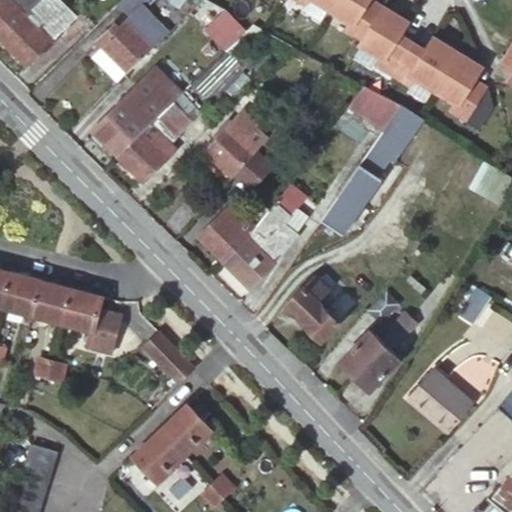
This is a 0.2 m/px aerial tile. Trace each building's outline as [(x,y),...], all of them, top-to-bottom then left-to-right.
[(0,0),(0,39),(0,40),(39,0),(0,0)] [(77,12),(65,0),(39,0),(0,40),(24,63),(77,12)] [(143,0),(150,6),(136,19),(132,16),(101,47),(105,52),(126,73),(178,22),(156,0),(143,0)] [(217,5),(207,0),(200,0),(191,10),(204,26),(221,9),(217,5)] [(301,0),(311,6),(315,0),(349,21),(346,27),(365,39),(364,40),(381,52),(378,58),(419,84),(423,77),(458,97),(454,104),(475,116),(494,85),(480,76),(486,65),(436,36),(429,47),(404,32),(410,21),(375,0),(301,0)] [(263,30),(252,24),(227,48),(236,57),(263,30)] [(98,59),(119,80),(126,73),(105,52),(98,59)] [(151,70),(91,130),(118,156),(175,99),(178,97),(151,70)] [(399,106),(365,87),(336,123),(353,134),(357,128),(374,141),(399,106)] [(202,109),(184,91),(178,97),(175,99),(193,119),(202,109)] [(175,99),(118,156),(143,182),(173,151),(168,145),(193,119),(175,99)] [(284,119),(293,109),(280,99),(271,108),(284,119)] [(203,150),(231,177),(236,172),(257,148),(269,134),(257,124),(260,120),(244,106),(203,150)] [(385,160),(415,115),(399,106),(374,141),(368,150),(385,160)] [(275,163),(257,148),(236,172),(253,188),(275,163)] [(355,170),(316,224),(337,238),(375,183),(370,181),(381,163),(366,154),(355,170)] [(470,189),(495,202),(509,176),(483,163),(470,189)] [(306,194),(289,181),(276,197),(293,211),(306,194)] [(220,260),(223,262),(247,286),(278,255),(290,240),(278,230),(286,220),(293,211),(276,197),(242,239),(241,240),(220,260)] [(196,235),(220,260),(241,240),(230,230),(240,217),(226,203),(196,235)] [(278,230),(290,240),(297,230),(286,220),(278,230)] [(315,301),(335,321),(357,299),(326,267),(314,280),(325,291),(315,301)] [(0,269),(0,307),(2,308),(11,272),(1,270),(0,269)] [(33,315),(42,281),(32,278),(23,275),(11,272),(2,308),(33,315)] [(315,341),(335,321),(315,301),(325,291),(314,280),(310,277),(284,303),(298,317),(294,319),(315,341)] [(63,323),(73,289),(63,286),(54,284),(42,281),(33,315),(63,323)] [(472,318),(489,293),(476,285),(458,309),(472,318)] [(102,297),(93,294),(83,292),(73,289),(63,323),(93,330),(108,334),(100,359),(122,365),(133,328),(111,322),(114,310),(100,306),(102,297)] [(378,321),(392,304),(383,296),(369,310),(378,321)] [(167,326),(201,362),(215,349),(180,313),(167,326)] [(394,337),(409,321),(404,316),(389,332),(394,337)] [(416,328),(409,321),(394,337),(401,343),(416,328)] [(179,387),(196,370),(156,333),(140,350),(179,387)] [(339,364),(353,379),(383,347),(369,333),(339,364)] [(383,347),(391,354),(401,343),(394,337),(383,347)] [(383,347),(353,379),(367,393),(398,362),(391,354),(383,347)] [(49,375),(53,360),(40,357),(36,373),(49,375)] [(66,364),(53,360),(49,375),(62,378),(66,364)] [(448,430),(473,398),(433,365),(407,396),(448,430)] [(511,417),(511,469),(499,485),(490,496),(508,511),(511,511),(511,388),(498,405),(511,417)] [(213,430),(189,403),(161,430),(186,456),(213,430)] [(186,456),(161,430),(135,455),(159,480),(186,456)] [(33,445),(28,458),(54,465),(57,452),(33,445)] [(24,472),(50,478),(54,465),(28,458),(24,472)] [(24,472),(20,485),(45,493),(50,478),(24,472)] [(490,496),(499,485),(483,472),(471,485),(487,499),(490,496)] [(219,491),(225,498),(235,489),(223,477),(216,483),(219,491)] [(17,498),(42,505),(45,493),(20,485),(17,498)] [(219,491),(213,485),(204,494),(216,507),(225,498),(219,491)] [(17,498),(12,511),(14,511),(40,511),(42,505),(17,498)]
